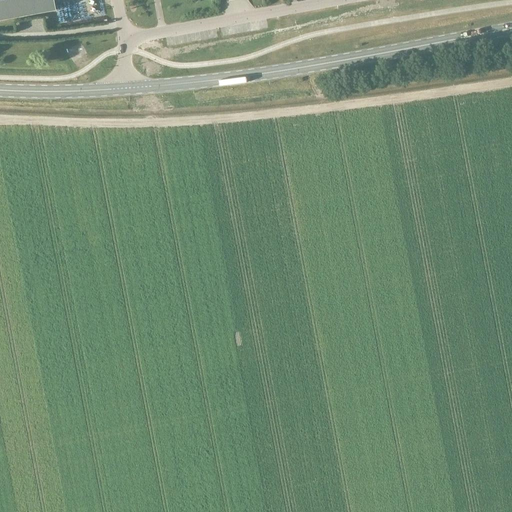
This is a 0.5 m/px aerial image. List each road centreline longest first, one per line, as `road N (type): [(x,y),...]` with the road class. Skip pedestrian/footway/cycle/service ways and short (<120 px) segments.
road 1 (secondary): [(124,88),(270,73),(511,28)]
road 2 (unclassified): [(332,0),(124,38)]
